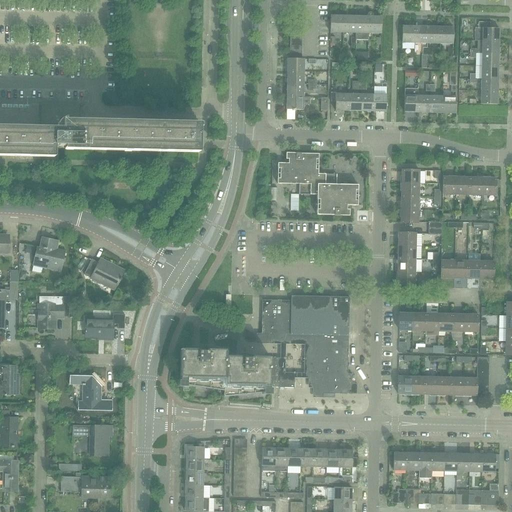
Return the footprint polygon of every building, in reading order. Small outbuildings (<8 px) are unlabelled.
[(343,16),(330,16),(330,32),(342,33),(343,16)] [(356,16),(343,16),(342,33),(355,33),(356,16)] [(368,17),(356,16),(355,33),(368,33),(368,17)] [(381,17),(368,17),(368,33),(381,34),(381,17)] [(478,30),(482,30),(482,41),(499,41),(499,28),(490,28),(490,24),(478,23),(478,30)] [(415,26),(402,26),(402,49),(414,49),(415,43),(415,26)] [(427,27),(415,26),(415,43),(427,43),(427,27)] [(440,27),(427,27),(427,43),(440,44),(440,27)] [(453,27),(440,27),(440,44),(453,44),(453,27)] [(499,41),(482,41),(478,41),(478,49),(477,54),(482,54),(498,54),(499,41)] [(498,54),(482,54),(481,66),(498,67),(498,54)] [(287,59),(287,71),(304,72),(304,69),(304,59),(301,59),(289,59),(287,59)] [(373,59),(372,77),(381,78),(382,60),(373,59)] [(498,67),(481,66),(481,79),(498,79),(498,67)] [(304,72),(287,71),(287,84),(303,85),(304,72)] [(498,79),(481,79),(481,91),(497,92),(498,79)] [(303,85),(287,84),(286,97),(303,97),(303,85)] [(404,89),(404,96),(404,112),(417,113),(417,96),(417,89),(404,89)] [(497,92),(481,91),(480,104),(497,105),(497,92)] [(335,94),(331,94),(330,102),(335,102),(335,111),(348,111),(348,94),(335,94)] [(361,95),(348,94),(348,111),(360,111),(361,95)] [(373,95),(361,95),(360,111),(373,112),(373,95)] [(386,95),(373,95),(373,112),(386,112),(386,95)] [(430,96),(417,96),(417,113),(429,113),(430,96)] [(442,97),(430,96),(429,113),(442,113),(442,97)] [(309,97),(303,97),(286,97),(286,110),(292,110),(292,111),(294,111),(294,110),(303,110),(303,105),(309,105),(309,97)] [(455,97),(442,97),(442,113),(455,114),(455,97)] [(49,131),(40,131),(0,129),(0,154),(54,156),(54,146),(66,147),(66,148),(198,151),(199,126),(68,123),(68,118),(62,118),(61,113),(58,113),(56,107),(50,110),(52,115),(49,117),(51,122),(49,124),(49,131)] [(286,153),(286,159),(288,159),(288,163),(277,163),(277,169),(278,169),(278,168),(280,168),(280,178),(278,178),(277,178),(277,184),(299,184),(299,194),(317,195),(317,200),(319,200),(319,209),(317,209),(316,209),(316,215),(334,215),(334,216),(349,216),(349,210),(346,210),(347,206),(357,206),(357,200),(355,200),(355,190),(357,191),(358,191),(358,185),(336,185),(336,174),(318,174),(318,169),(316,169),(316,159),(318,159),(318,160),(318,154),(301,154),(301,153),(286,153)] [(419,171),(401,170),(401,176),(402,176),(402,183),(419,184),(419,171)] [(448,177),(443,177),(443,187),(442,195),(456,195),(456,178),(448,178),(448,177)] [(464,178),(456,178),(456,195),(469,195),(469,178),(464,177),(464,178)] [(474,178),(469,178),(469,195),(482,196),(482,179),(474,178)] [(490,179),(482,179),(482,196),(495,196),(495,178),(490,178),(490,179)] [(167,183),(156,183),(156,192),(168,193),(168,189),(173,189),(173,181),(167,181),(167,183)] [(419,184),(402,183),(402,191),(401,191),(401,197),(418,197),(419,184)] [(286,189),(285,206),(294,206),(295,190),(286,189)] [(418,197),(401,197),(401,202),(401,210),(418,210),(418,197)] [(418,210),(401,210),(401,217),(400,217),(400,223),(418,223),(418,210)] [(399,239),(398,246),(415,246),(415,233),(398,233),(398,239),(399,239)] [(0,253),(8,254),(8,248),(9,238),(0,237),(0,253)] [(37,247),(35,257),(33,266),(43,268),(43,267),(51,269),(51,270),(60,272),(64,251),(56,250),(58,242),(41,238),(42,239),(40,248),(38,248),(38,247),(37,247)] [(415,246),(398,246),(398,254),(397,254),(397,259),(415,259),(415,246)] [(91,260),(88,267),(84,274),(91,278),(105,285),(114,290),(122,275),(109,269),(111,265),(100,259),(98,263),(91,260)] [(415,259),(397,259),(397,265),(398,265),(398,271),(415,272),(415,259)] [(441,261),(441,268),(440,278),(446,278),(454,278),(454,261),(441,261)] [(467,261),(454,261),(454,278),(461,278),(461,279),(467,279),(467,261)] [(480,261),(467,261),(467,279),(472,279),(472,278),(480,278),(480,261)] [(493,262),(480,261),(480,278),(487,278),(487,279),(493,279),(493,262)] [(415,272),(398,271),(398,280),(397,280),(397,285),(414,286),(415,272)] [(0,328),(3,329),(4,300),(17,300),(18,282),(10,282),(9,290),(0,290),(0,328)] [(309,340),(309,354),(308,374),(313,374),(313,383),(318,383),(317,393),(356,394),(357,384),(352,384),(352,374),(347,374),(349,297),(291,296),(291,301),(262,300),(261,339),(309,340)] [(38,329),(54,329),(54,318),(63,318),(63,317),(69,317),(69,297),(39,297),(39,305),(38,305),(38,329)] [(405,313),(399,313),(399,331),(411,331),(412,314),(405,314),(405,313)] [(86,318),(86,330),(85,330),(85,333),(85,337),(99,337),(99,336),(104,336),(104,339),(112,339),(112,325),(117,325),(117,329),(124,329),(124,314),(112,314),(112,322),(93,321),(93,318),(86,318)] [(420,314),(412,314),(411,331),(425,331),(425,314),(420,314)] [(431,314),(425,314),(425,331),(438,332),(438,315),(431,315),(431,314)] [(446,315),(438,315),(438,332),(451,332),(451,314),(446,314),(446,315)] [(457,314),(451,314),(451,332),(464,332),(465,315),(457,315),(457,314)] [(472,315),(465,315),(464,332),(477,333),(478,315),(472,315)] [(208,348),(199,346),(198,349),(181,349),(181,351),(180,351),(180,380),(178,380),(178,387),(186,387),(186,385),(230,392),(230,396),(262,393),(262,395),(271,395),(271,388),(269,388),(269,387),(269,386),(269,385),(269,383),(270,358),(270,357),(253,357),(253,355),(243,353),(243,357),(226,356),(226,352),(225,352),(225,350),(208,350),(208,348)] [(269,383),(269,385),(269,386),(269,387),(294,388),(294,377),(280,377),(280,358),(270,358),(269,383)] [(0,394),(11,395),(21,395),(21,394),(19,394),(19,374),(19,375),(17,375),(17,367),(0,366),(0,376),(0,377),(0,394)] [(99,396),(99,386),(100,385),(101,387),(102,387),(92,376),(69,375),(69,385),(70,385),(70,382),(78,382),(78,384),(82,385),(85,385),(85,396),(82,395),(82,402),(78,402),(78,401),(77,411),(112,411),(112,400),(112,401),(97,401),(97,398),(99,396)] [(411,377),(398,377),(397,394),(403,394),(410,394),(411,377)] [(424,377),(411,377),(410,394),(418,394),(418,395),(423,395),(424,377)] [(437,377),(424,377),(423,395),(429,395),(429,394),(437,394),(437,377)] [(449,378),(437,377),(437,394),(444,395),(449,395),(449,378)] [(463,378),(449,378),(449,395),(455,395),(462,395),(463,378)] [(476,378),(463,378),(462,395),(470,395),(470,396),(476,396),(476,394),(476,387),(476,381),(476,378)] [(0,447),(7,447),(17,447),(17,448),(18,448),(18,435),(15,435),(15,431),(17,431),(17,417),(16,417),(16,418),(9,418),(9,411),(0,410),(0,417),(1,418),(0,447)] [(89,452),(97,453),(107,453),(107,437),(109,437),(110,427),(112,427),(112,426),(90,426),(72,426),(72,436),(89,437),(89,452)] [(186,447),(186,460),(203,461),(203,447),(186,447)] [(275,449),(262,448),(261,471),(274,472),(275,449)] [(288,449),(275,449),(274,472),(287,472),(287,466),(288,449)] [(301,449),(288,449),(287,466),(300,467),(301,449)] [(313,450),(301,449),(300,467),(313,467),(313,450)] [(326,450),(313,450),(313,467),(326,467),(326,450)] [(339,450),(326,450),(326,467),(338,468),(339,450)] [(352,451),(339,450),(338,468),(352,468),(352,451)] [(393,470),(406,471),(406,453),(393,453),(393,470)] [(419,453),(406,453),(406,471),(419,471),(419,453)] [(432,453),(419,453),(419,471),(419,478),(431,479),(431,471),(432,453)] [(444,454),(432,453),(431,471),(444,471),(444,454)] [(457,454),(444,454),(444,471),(456,472),(457,454)] [(469,454),(457,454),(456,472),(456,480),(462,481),(462,472),(469,472),(469,454)] [(482,455),(469,454),(469,472),(482,472),(482,455)] [(495,455),(482,455),(482,472),(494,473),(495,463),(496,463),(496,461),(495,461),(495,455)] [(203,461),(186,460),(186,473),(203,473),(203,461)] [(17,463),(0,462),(0,471),(4,471),(3,492),(17,492),(17,463)] [(110,478),(100,478),(80,478),(80,473),(75,473),(75,477),(61,477),(60,492),(81,493),(81,498),(109,498),(110,478)] [(203,473),(186,473),(185,485),(203,486),(203,473)] [(205,482),(205,490),(218,490),(218,482),(205,482)] [(203,486),(185,485),(185,498),(202,498),(203,486)] [(334,487),(334,500),(351,501),(351,488),(334,487)] [(391,503),(397,503),(405,504),(405,490),(397,490),(397,493),(391,493),(391,503)] [(418,490),(405,490),(405,504),(418,504),(418,494),(418,490)] [(468,490),(456,490),(456,495),(455,505),(468,505),(468,495),(468,490)] [(481,491),(468,490),(468,495),(468,505),(481,505),(481,491)] [(481,491),(481,505),(498,506),(498,491),(481,491)] [(431,494),(423,494),(418,494),(418,504),(430,504),(431,494)] [(431,494),(430,504),(443,504),(443,495),(431,494)] [(443,495),(443,504),(455,505),(456,495),(448,495),(443,495)] [(209,499),(202,498),(185,498),(185,511),(208,511),(209,499)] [(350,511),(351,501),(334,500),(333,511),(350,511)]
